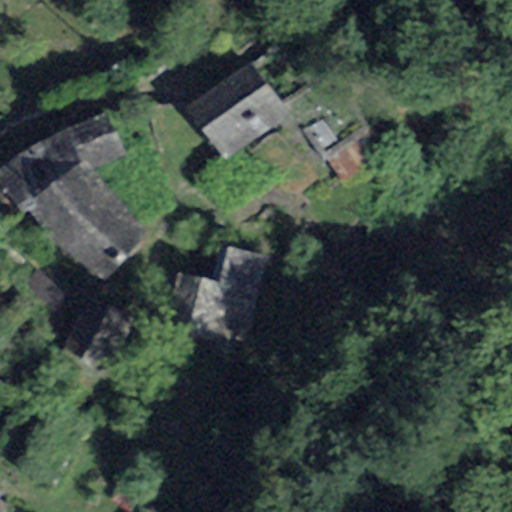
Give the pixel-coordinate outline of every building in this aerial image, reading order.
[(185,109),(222,163),(287,117),(250,63),(185,109)] [(0,182),(25,214),(29,210),(97,280),(151,229),(92,168),(123,154),(103,111),(64,125),(0,166),(0,182)] [(179,269),(163,334),(247,355),(272,255),(228,244),(220,279),(179,269)] [(134,313),(90,292),(64,347),(107,368),(134,313)] [(0,315),(0,390),(7,394),(35,332),(0,315)]
